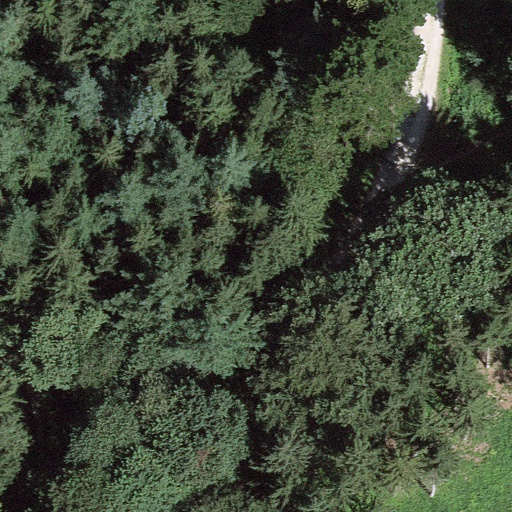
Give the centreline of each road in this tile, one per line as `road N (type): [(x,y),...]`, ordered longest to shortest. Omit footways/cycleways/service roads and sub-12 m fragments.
road 1 (track): [(170,511),(293,346),(361,232),(383,167)]
road 2 (track): [(28,511),(30,393),(0,320)]
road 3 (track): [(383,167),(407,96),(414,0)]
